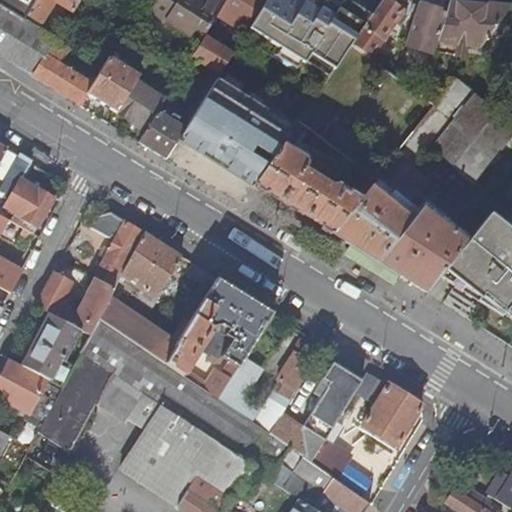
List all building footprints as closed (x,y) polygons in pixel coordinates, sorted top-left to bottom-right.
[(0,0),(0,56),(29,75),(52,39),(52,38),(34,27),(21,19),(24,15),(32,0),(0,0)] [(32,0),(24,15),(36,23),(50,0),(51,0),(70,11),(77,0),(32,0)] [(157,0),(150,11),(200,42),(204,36),(221,10),(225,3),(220,0),(157,0)] [(266,0),(226,0),(225,3),(221,10),(249,28),(266,0)] [(266,0),(249,28),(279,48),(299,61),(304,64),(305,62),(309,55),(331,69),(333,70),(352,44),(376,11),(359,0),(266,0)] [(384,0),(383,0),(376,11),(352,44),(352,45),(369,57),(398,18),(402,21),(405,17),(401,14),(401,12),(384,0)] [(420,0),(405,0),(403,9),(416,13),(419,4),(420,0)] [(419,4),(416,13),(404,48),(432,57),(437,42),(450,1),(450,0),(438,0),(436,10),(419,4)] [(505,15),(511,7),(450,1),(437,42),(479,47),(505,15)] [(36,23),(24,15),(21,19),(34,27),(36,23)] [(200,42),(191,56),(219,74),(232,54),(204,36),(200,42)] [(67,48),(52,39),(29,75),(77,105),(92,80),(88,77),(86,81),(57,63),(67,48)] [(352,45),(352,44),(333,70),(334,71),(352,45)] [(299,61),(279,48),(274,55),(294,68),(299,61)] [(309,55),(305,62),(326,77),(331,69),(309,55)] [(108,57),(86,93),(144,130),(156,111),(170,89),(165,87),(159,95),(135,80),(138,76),(108,57)] [(216,79),(213,84),(237,100),(240,95),(216,79)] [(178,137),(252,183),(281,142),(288,132),(261,115),(265,110),(260,107),(246,98),(240,95),(237,100),(213,84),(184,128),(178,137)] [(246,98),(260,107),(263,101),(250,92),(246,98)] [(496,111),(476,94),(426,157),(446,173),(447,172),(451,166),(496,112),(496,111)] [(261,115),(288,132),(291,128),(292,128),(265,110),(261,115)] [(144,130),(137,141),(165,158),(178,137),(184,128),(174,122),(177,117),(172,114),(168,118),(156,111),(144,130)] [(511,136),(511,125),(496,112),(451,166),(474,184),(511,136)] [(281,142),(252,183),(253,184),(332,232),(358,200),(334,184),(329,187),(303,169),(304,166),(303,159),(288,149),(299,134),(291,128),(288,132),(281,142)] [(0,179),(4,181),(17,156),(0,145),(0,179)] [(16,215),(11,223),(28,232),(29,233),(33,234),(52,200),(20,181),(29,164),(17,156),(4,181),(0,188),(0,192),(10,198),(7,202),(4,208),(16,215)] [(358,200),(332,232),(336,235),(376,260),(389,243),(417,209),(376,176),(358,200)] [(0,197),(7,202),(10,198),(0,192),(0,197)] [(446,216),(425,200),(417,209),(389,243),(376,260),(378,261),(398,275),(440,224),(444,219),(446,216)] [(89,229),(109,239),(111,237),(114,239),(113,241),(93,280),(95,281),(113,290),(143,234),(109,213),(95,217),(89,229)] [(466,244),(447,267),(467,283),(511,227),(511,213),(502,225),(489,215),(469,240),(466,244)] [(0,235),(25,249),(33,234),(29,233),(28,232),(11,223),(0,216),(0,288),(9,294),(19,276),(0,266),(2,263),(0,261),(0,235)] [(444,219),(440,224),(466,244),(469,240),(444,219)] [(440,224),(398,275),(426,293),(447,267),(466,244),(440,224)] [(511,227),(467,283),(488,301),(511,271),(511,227)] [(151,309),(161,291),(165,284),(174,268),(210,289),(216,280),(143,234),(113,290),(97,319),(164,365),(174,349),(117,311),(120,305),(125,308),(136,287),(140,290),(135,299),(151,309)] [(78,270),(85,256),(72,250),(66,264),(78,270)] [(117,311),(174,349),(210,289),(174,268),(165,284),(173,288),(169,295),(161,291),(151,309),(135,299),(140,290),(136,287),(125,308),(120,305),(117,311)] [(511,271),(488,301),(508,317),(511,312),(511,271)] [(79,313),(64,306),(60,303),(70,284),(53,275),(35,308),(48,315),(88,336),(97,319),(113,290),(95,281),(79,313)] [(184,379),(187,374),(200,352),(208,358),(206,362),(212,366),(220,366),(222,362),(231,367),(228,371),(234,375),(243,360),(270,315),(216,280),(210,289),(174,349),(164,365),(184,379)] [(165,284),(161,291),(169,295),(173,288),(165,284)] [(72,341),(82,346),(88,336),(48,315),(21,367),(47,381),(59,359),(61,361),(72,341)] [(363,511),(368,504),(337,483),(330,479),(310,465),(268,436),(251,425),(217,402),(204,393),(198,389),(184,379),(164,365),(97,319),(88,336),(82,346),(78,354),(109,374),(143,396),(182,423),(250,467),(300,501),(316,511),(363,511)] [(59,359),(47,381),(51,383),(60,387),(78,354),(82,346),(72,341),(61,361),(59,359)] [(278,398),(288,404),(297,390),(321,352),(308,343),(306,345),(301,342),(276,381),(284,387),(278,398)] [(201,384),(198,389),(204,393),(216,372),(230,381),(234,375),(228,371),(231,367),(222,362),(220,366),(212,366),(206,362),(208,358),(200,352),(187,374),(201,384)] [(56,394),(36,432),(67,453),(93,404),(109,374),(78,354),(60,387),(56,394)] [(0,375),(0,400),(4,402),(13,407),(28,415),(38,395),(43,397),(47,390),(51,383),(47,381),(21,367),(8,360),(0,375)] [(260,371),(243,360),(234,375),(230,381),(217,402),(251,422),(257,410),(241,400),(260,371)] [(302,430),(281,415),(268,436),(310,465),(326,440),(335,425),(362,383),(332,364),(319,384),(328,389),(318,404),(302,430)] [(216,372),(204,393),(217,402),(230,381),(216,372)] [(130,417),(143,396),(109,374),(93,404),(125,425),(130,417)] [(187,374),(184,379),(198,389),(201,384),(187,374)] [(47,390),(56,394),(60,387),(51,383),(47,390)] [(374,439),(379,442),(382,438),(396,447),(421,408),(386,387),(362,426),(377,435),(374,439)] [(318,404),(297,390),(288,404),(284,412),(281,415),(302,430),(318,404)] [(143,396),(130,417),(146,427),(120,471),(143,486),(143,485),(182,423),(143,396)] [(13,407),(4,402),(2,407),(10,412),(13,407)] [(266,404),(251,425),(268,436),(281,415),(284,412),(279,408),(266,404)] [(143,485),(182,511),(222,511),(223,511),(250,467),(182,423),(143,485)] [(346,453),(334,445),(343,430),(335,425),(326,440),(310,465),(330,479),(346,453)] [(377,435),(362,426),(360,430),(374,439),(377,435)] [(0,454),(9,437),(0,432),(0,454)] [(382,438),(379,442),(393,452),(396,447),(382,438)] [(337,483),(353,457),(346,453),(330,479),(337,483)] [(458,511),(486,511),(491,506),(471,493),(467,500),(454,491),(446,504),(458,511)] [(316,511),(300,501),(293,511),(316,511)]
